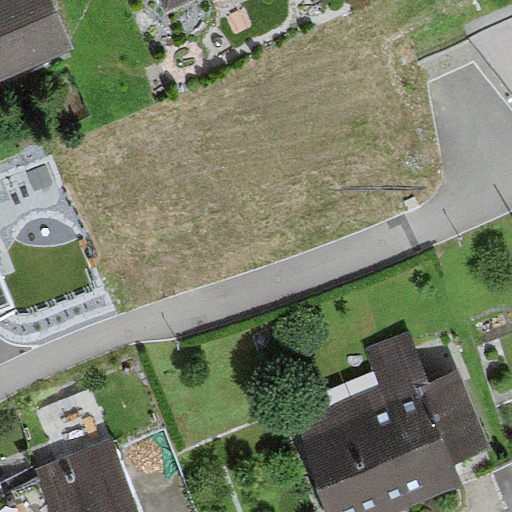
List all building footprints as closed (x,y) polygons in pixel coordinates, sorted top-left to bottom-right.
[(50,0),(0,0),(0,77),(70,47),(50,0)] [(165,0),(170,9),(189,0),(165,0)] [(0,268),(0,318),(17,308),(0,268)] [(379,387),(287,423),(323,511),(405,511),(465,488),(455,462),(424,386),(433,383),(411,328),(363,347),(379,387)] [(424,386),(455,462),(493,447),(462,371),(433,383),(424,386)] [(0,511),(139,511),(112,441),(35,471),(0,485),(0,511)]
